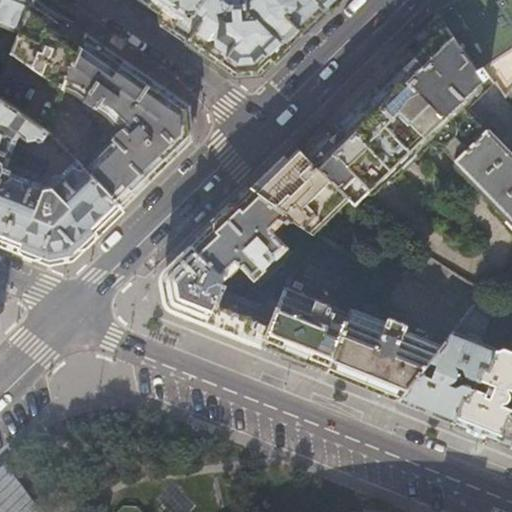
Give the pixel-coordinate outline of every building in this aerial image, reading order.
[(0,0),(0,24),(21,33),(33,0),(0,0)] [(66,21),(35,0),(33,0),(21,33),(12,54),(64,90),(86,35),(66,21)] [(139,0),(158,14),(161,26),(235,77),(260,75),(302,35),(337,0),(139,0)] [(478,72),(438,13),(424,26),(429,32),(412,50),(415,54),(408,61),(404,57),(338,123),(342,127),(335,135),(331,131),(328,133),(317,123),(295,146),(346,195),(357,206),(380,183),(387,190),(430,147),(450,166),(511,224),(511,162),(505,156),(511,148),(511,112),(483,68),(478,72)] [(189,143),(185,103),(178,98),(131,66),(86,35),(64,90),(75,94),(107,115),(114,123),(114,125),(121,132),(83,168),(122,208),(148,183),(189,143)] [(0,99),(0,241),(5,244),(48,261),(73,256),(93,237),(122,208),(83,168),(76,161),(61,175),(55,175),(49,180),(49,185),(41,185),(11,173),(12,171),(6,169),(17,141),(20,136),(28,141),(36,139),(39,143),(42,142),(48,133),(0,99)] [(346,195),(295,146),(273,167),(251,188),(291,218),(311,231),(346,195)] [(291,218),(251,188),(221,217),(192,245),(223,278),(240,264),(259,284),(293,253),(274,232),(291,218)] [(219,289),(223,278),(192,245),(180,256),(165,271),(173,310),(216,327),(263,346),(277,312),(219,289)] [(485,292),(420,251),(403,274),(466,315),(485,292)] [(327,372),(350,314),(318,301),(321,292),(289,279),(277,312),(263,346),(294,358),(327,372)] [(477,326),(486,311),(478,306),(468,321),(477,326)] [(352,310),(350,314),(327,372),(363,386),(399,400),(444,344),(407,330),(409,325),(389,317),(387,322),(352,310)] [(457,377),(458,372),(458,370),(457,367),(463,368),(465,375),(477,380),(482,367),(490,370),(498,349),(481,343),(480,338),(469,334),(465,336),(453,332),(444,344),(399,400),(426,411),(454,422),(463,399),(469,401),(473,388),(463,384),(456,386),(450,383),(454,381),(456,379),(457,377)] [(511,392),(511,348),(506,347),(498,349),(490,370),(482,367),(477,380),(496,387),(491,399),(485,397),(486,393),(473,388),(469,401),(463,399),(454,422),(478,432),(498,440),(506,416),(509,417),(511,409),(511,406),(503,403),(503,401),(506,401),(508,398),(508,394),(507,392),(508,391),(511,392)] [(117,372),(105,402),(385,511),(419,511),(427,494),(117,372)] [(511,409),(509,417),(506,416),(498,440),(511,445),(511,409)] [(7,465),(0,471),(0,511),(33,511),(42,505),(7,465)]
